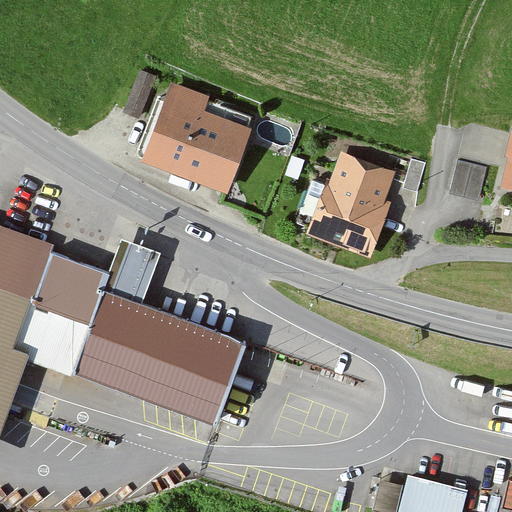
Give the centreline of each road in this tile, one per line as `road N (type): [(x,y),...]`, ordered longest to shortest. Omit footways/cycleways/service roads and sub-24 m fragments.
road 1 (secondary): [(6,113),(227,240),(367,291)]
road 2 (residential): [(367,291),(418,256),(511,255)]
road 3 (secondary): [(367,291),(511,332)]
